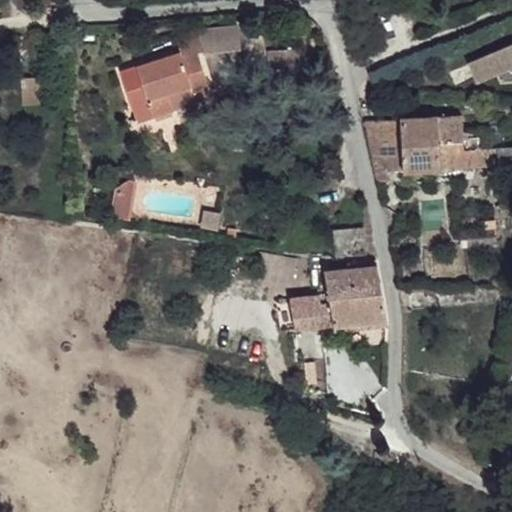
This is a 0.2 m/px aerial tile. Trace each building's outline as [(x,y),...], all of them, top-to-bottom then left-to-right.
[(228,23),(196,26),(197,49),(229,46),(228,23)] [(165,50),(167,55),(184,50),(193,47),(187,26),(160,34),(165,50)] [(511,43),(468,63),(476,82),(498,73),(500,80),(511,79),(511,43)] [(289,46),(261,48),(263,67),(291,64),(289,46)] [(165,50),(107,67),(118,104),(137,98),(141,111),(157,106),(153,90),(175,84),(176,88),(193,83),(184,50),(167,55),(165,50)] [(396,72),(410,92),(422,83),(405,64),(396,72)] [(20,74),(22,104),(44,102),(42,73),(20,74)] [(153,90),(157,106),(179,100),(176,88),(175,84),(153,90)] [(137,98),(118,104),(122,118),(141,111),(137,98)] [(333,108),(318,109),(319,127),(334,122),(333,108)] [(249,112),(226,116),(229,133),(251,129),(249,112)] [(364,121),(374,182),(388,179),(387,169),(495,164),(496,169),(511,168),(511,162),(511,146),(462,147),(460,115),(364,121)] [(511,173),(494,176),(496,196),(511,193),(511,173)] [(129,174),(113,185),(109,212),(129,215),(134,175),(129,174)] [(511,193),(496,196),(497,211),(511,210),(511,193)] [(363,253),(360,225),(331,229),(333,255),(363,253)] [(458,232),(460,243),(494,239),(494,229),(458,232)] [(259,252),(257,279),(294,281),(296,255),(259,252)] [(371,271),(325,271),(326,299),(327,327),(386,324),(371,271)] [(326,299),(291,297),(293,328),(327,327),(326,299)]
